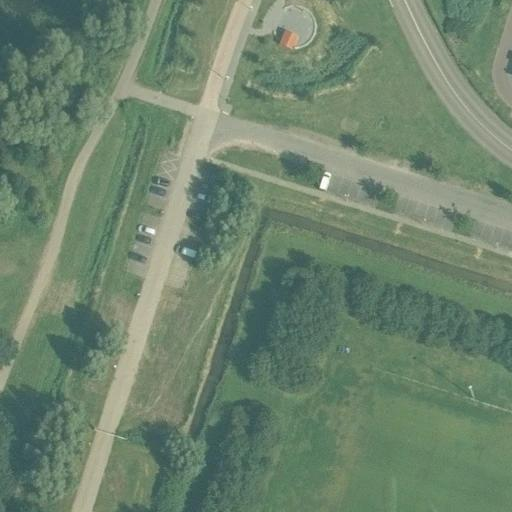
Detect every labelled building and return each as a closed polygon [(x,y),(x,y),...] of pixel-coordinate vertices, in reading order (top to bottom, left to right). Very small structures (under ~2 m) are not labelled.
[(301,129),(358,145),(364,125),(307,108),(301,129)] [(385,150),(388,133),(370,130),(367,146),(385,150)] [(265,184),(272,161),(233,149),(226,172),(265,184)] [(325,181),(322,199),(346,204),(344,210),(369,215),(374,191),(325,181)] [(31,420),(45,382),(24,374),(10,413),(31,420)]
